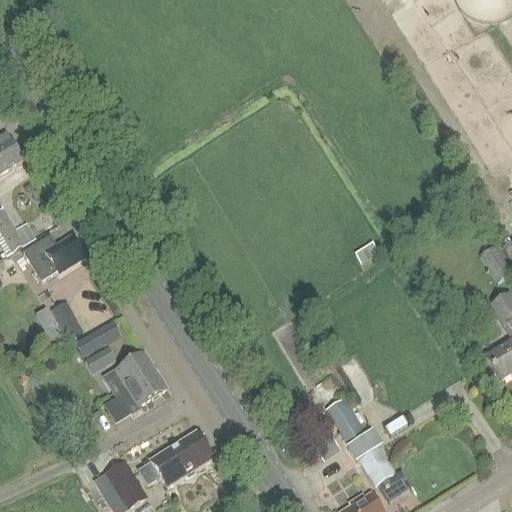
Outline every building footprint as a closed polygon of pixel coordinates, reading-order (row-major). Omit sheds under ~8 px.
[(0,178),(22,164),(5,137),(0,140),(0,178)] [(16,233),(3,213),(0,215),(0,250),(6,260),(25,248),(16,233)] [(70,239),(55,248),(50,239),(22,256),(40,286),(56,276),(57,278),(84,261),(70,239)] [(380,245),(362,252),(366,264),(385,257),(380,245)] [(511,247),(501,254),(511,272),(511,247)] [(511,277),(494,249),(479,258),(496,286),(511,277)] [(511,305),(507,297),(488,310),(511,344),(483,362),(497,385),(511,375),(511,305)] [(83,334),(67,307),(51,316),(67,343),(83,334)] [(115,365),(107,350),(97,356),(105,371),(115,365)] [(123,370),(114,375),(126,394),(105,407),(117,427),(140,413),(139,410),(166,393),(144,357),(130,365),(128,364),(123,367),(123,370)] [(345,399),(325,412),(373,491),(379,488),(387,501),(400,493),(392,479),(395,478),(345,399)] [(340,454),(318,419),(301,430),(323,465),(340,454)] [(415,419),(397,428),(401,438),(420,429),(415,419)] [(167,492),(212,464),(195,437),(150,465),(151,466),(137,475),(146,490),(161,481),(167,492)] [(128,511),(147,501),(124,464),(92,484),(109,511),(128,511)] [(349,505),(351,508),(343,511),(379,511),(370,496),(364,500),(362,497),(349,505)]
